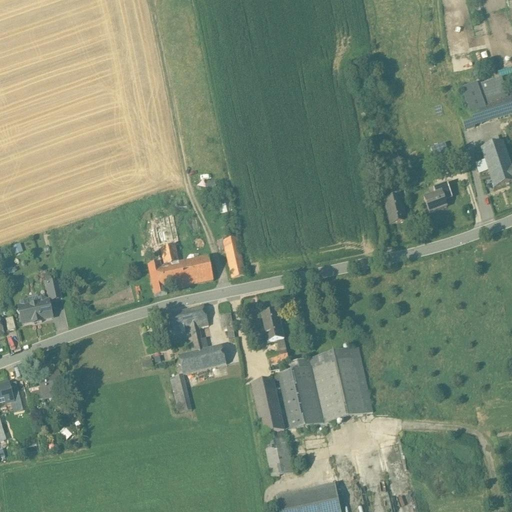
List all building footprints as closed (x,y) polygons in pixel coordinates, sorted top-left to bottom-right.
[(501,81),(478,89),(482,100),(485,110),(503,104),(504,105),(510,103),(509,102),(506,91),(504,91),(501,81)] [(482,100),(466,105),(469,115),(485,110),(482,100)] [(485,110),(469,115),(470,120),(473,130),(475,130),(508,119),(504,105),(503,104),(485,110)] [(470,120),(462,123),(465,134),(475,131),(475,130),(473,130),(470,120)] [(494,149),(481,153),(491,185),(511,177),(511,173),(511,169),(503,146),(499,147),(494,149)] [(511,168),(511,169),(511,173),(511,177),(491,185),(494,193),(511,187),(511,168)] [(434,176),(425,179),(429,190),(438,187),(434,176)] [(400,190),(390,192),(391,199),(401,196),(400,190)] [(442,196),(424,203),(430,218),(448,212),(442,196)] [(401,201),(385,205),(391,231),(407,227),(401,201)] [(238,243),(224,246),(233,284),(246,281),(238,243)] [(176,252),(161,255),(165,271),(175,269),(180,268),(176,252)] [(180,268),(175,269),(178,284),(182,283),(184,293),(214,286),(208,262),(180,268)] [(161,269),(148,271),(155,302),(167,300),(167,296),(184,293),(182,283),(178,284),(175,269),(165,271),(161,272),(161,269)] [(59,287),(48,290),(51,306),(63,304),(59,287)] [(38,309),(31,310),(24,306),(20,313),(20,314),(17,318),(21,320),(23,330),(33,328),(34,330),(43,328),(42,326),(53,323),(49,307),(42,302),(38,309)] [(204,311),(164,321),(169,341),(186,337),(185,332),(190,331),(198,328),(200,333),(209,331),(204,311)] [(278,316),(261,319),(268,348),(277,346),(284,344),(278,316)] [(231,319),(220,320),(222,334),(227,333),(229,343),(234,342),(231,319)] [(13,322),(5,325),(8,337),(17,335),(13,322)] [(198,328),(190,331),(194,347),(203,345),(202,345),(200,333),(198,328)] [(203,345),(194,347),(197,357),(209,354),(206,344),(202,345),(203,345)] [(284,344),(277,346),(279,356),(286,355),(284,344)] [(197,357),(179,361),(183,380),(226,370),(222,351),(209,354),(197,357)] [(359,354),(310,365),(310,364),(309,364),(312,375),(323,429),(373,418),(359,354)] [(279,356),(267,359),(271,377),(280,375),(279,368),(289,366),(286,355),(279,356)] [(151,361),(141,363),(143,373),(153,371),(151,361)] [(309,364),(285,369),(287,378),(288,381),(312,375),(309,364)] [(312,375),(288,381),(287,378),(272,382),(272,385),(273,384),(273,386),(279,385),(290,436),(323,429),(312,375)] [(60,378),(38,384),(40,393),(43,403),(44,403),(65,397),(60,378)] [(273,386),(273,384),(272,385),(252,389),(272,482),(293,478),(273,386)] [(10,390),(0,392),(0,410),(14,407),(13,402),(20,401),(17,389),(10,391),(10,390)] [(40,393),(34,394),(38,407),(44,405),(44,403),(43,403),(40,393)] [(34,394),(28,396),(31,409),(38,407),(34,394)] [(60,438),(67,445),(72,439),(65,432),(60,438)] [(339,511),(335,489),(276,502),(278,511),(339,511)]
